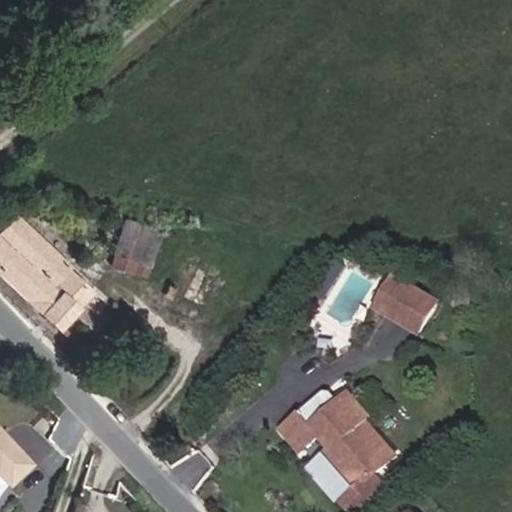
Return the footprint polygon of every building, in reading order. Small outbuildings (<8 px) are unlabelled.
[(90,292),(64,267),(66,265),(14,216),(0,231),(0,273),(57,327),(90,292)] [(144,275),(160,232),(125,219),(110,265),(130,272),(131,270),(144,275)] [(203,306),(217,277),(199,268),(185,297),(203,306)] [(421,333),(439,302),(396,276),(378,307),(421,333)] [(472,308),(471,282),(456,283),(457,309),(472,308)] [(396,456),(366,421),(370,418),(349,393),(338,402),(333,396),(326,395),(285,431),(305,454),(323,437),(335,450),(327,457),(356,490),(343,501),(351,511),(370,511),(391,494),(374,475),(396,456)] [(29,465),(0,434),(0,476),(8,485),(29,465)]
